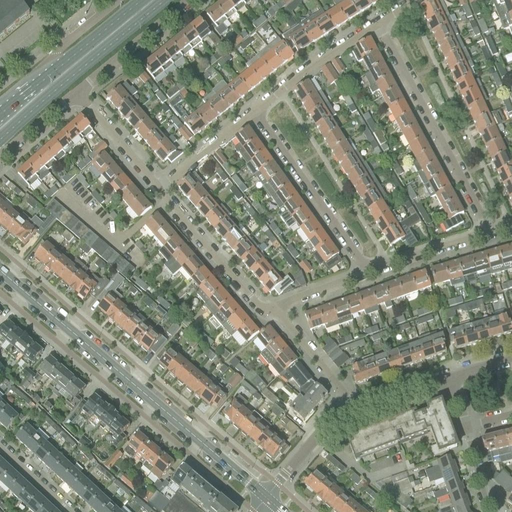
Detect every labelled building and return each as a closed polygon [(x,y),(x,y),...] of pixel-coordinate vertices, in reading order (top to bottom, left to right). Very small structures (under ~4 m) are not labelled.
[(0,0),(0,37),(29,14),(20,2),(21,0),(0,0)] [(240,0),(226,0),(225,1),(236,14),(245,6),(240,0)] [(289,0),(281,0),(276,6),(279,10),(290,1),(289,0)] [(347,0),(336,0),(332,3),(336,9),(345,23),(357,15),(348,1),(347,0)] [(363,0),(350,0),(348,1),(357,15),(369,8),(363,0)] [(421,7),(420,7),(421,8),(426,21),(441,14),(447,11),(441,0),(438,0),(435,1),(435,0),(434,0),(435,1),(421,8),(421,7)] [(511,0),(490,0),(494,9),(500,7),(511,2),(511,0)] [(225,1),(216,8),(227,21),(236,14),(225,1)] [(511,2),(500,7),(494,9),(499,20),(511,15),(511,2)] [(292,5),(286,9),(289,13),(295,8),(292,5)] [(279,10),(276,6),(270,11),(274,15),(279,10)] [(227,21),(216,8),(205,17),(206,17),(207,17),(217,29),(214,31),(219,37),(227,31),(222,25),(227,21)] [(336,9),(325,17),(333,30),(345,23),(336,9)] [(309,19),(310,19),(322,38),(333,30),(325,17),(321,11),(309,19)] [(426,21),(432,33),(447,27),(441,14),(426,21)] [(511,15),(499,20),(503,32),(509,29),(511,28),(511,15)] [(263,17),(257,21),(261,26),(266,21),(263,17)] [(310,19),(298,26),(310,45),(322,38),(310,19)] [(200,21),(190,30),(201,43),(207,38),(214,47),(220,42),(211,31),(209,33),(205,28),(206,27),(202,21),(200,22),(200,21)] [(257,21),(252,25),(256,30),(261,26),(257,21)] [(468,25),(471,31),(476,28),(474,22),(468,25)] [(432,33),(438,46),(453,39),(458,37),(452,24),(447,27),(432,33)] [(261,30),(264,34),(270,29),(266,25),(261,30)] [(291,31),(282,37),(291,51),(295,48),(297,53),(296,53),(297,54),(298,53),(310,45),(298,26),(291,31)] [(480,27),(479,28),(482,34),(487,32),(485,26),(481,27),(480,27)] [(476,28),(471,31),(474,37),(479,35),(476,28)] [(190,30),(181,37),(191,50),(201,43),(190,30)] [(244,32),(239,37),(242,41),(248,37),(244,32)] [(181,37),(171,45),(182,58),(191,50),(181,37)] [(239,37),(232,42),(236,47),(242,41),(239,37)] [(278,39),(267,48),(271,53),(281,65),(292,57),(293,56),(293,55),(292,56),(286,49),(282,44),(278,39)] [(355,48),(351,51),(357,63),(362,61),(376,53),(370,40),(369,39),(369,40),(369,41),(356,48),(355,47),(355,48)] [(438,46),(444,59),(459,52),(453,39),(438,46)] [(245,43),(240,47),(243,51),(248,47),(245,43)] [(171,45),(162,52),(173,66),(182,58),(171,45)] [(494,48),(489,50),(492,57),(497,55),(494,48)] [(444,59),(450,71),(471,62),(465,49),(459,52),(444,59)] [(162,52),(153,60),(163,73),(173,66),(162,52)] [(271,53),(260,62),(271,74),(281,65),(271,53)] [(362,61),(369,73),(383,65),(376,53),(362,61)] [(256,57),(245,66),(249,71),(260,83),(271,74),(260,62),(256,57)] [(212,58),(207,62),(211,66),(216,62),(212,58)] [(163,73),(153,60),(142,68),(143,69),(144,68),(153,80),(153,81),(163,73)] [(337,60),(332,64),(335,70),(341,66),(337,60)] [(223,61),(218,65),(221,69),(226,65),(223,61)] [(450,71),(456,84),(470,77),(467,70),(473,67),(471,62),(450,71)] [(369,74),(364,76),(370,88),(390,78),(383,65),(369,73),(369,74)] [(201,67),(194,73),(198,77),(205,71),(201,67)] [(141,70),(136,75),(144,84),(149,80),(141,70)] [(332,70),(323,76),(330,86),(334,83),(338,80),(332,70)] [(249,71),(239,80),(249,92),(260,83),(249,71)] [(198,77),(194,73),(188,77),(192,82),(198,77)] [(206,74),(201,78),(205,83),(210,79),(206,74)] [(346,77),(341,80),(345,87),(350,84),(346,77)] [(470,77),(456,84),(462,97),(476,90),(481,88),(477,80),(473,83),(470,77)] [(201,78),(196,83),(199,87),(205,83),(201,78)] [(379,91),(382,98),(396,90),(390,78),(370,88),(368,89),(372,95),(379,91)] [(239,80),(228,89),(238,101),(249,92),(239,80)] [(338,80),(334,83),(338,91),(343,89),(338,80)] [(150,81),(146,84),(150,89),(154,94),(158,90),(154,86),(150,81)] [(293,91),(301,104),(315,95),(307,82),(306,83),(307,84),(294,91),(293,91)] [(107,98),(117,110),(129,99),(125,94),(130,89),(126,83),(120,88),(119,88),(118,88),(119,89),(108,99),(107,98)] [(223,83),(212,92),(213,93),(217,98),(227,110),(238,101),(228,89),(223,83)] [(181,84),(175,88),(179,93),(184,88),(181,84)] [(175,88),(166,96),(169,100),(179,93),(175,88)] [(349,91),(353,98),(357,95),(354,88),(349,91)] [(476,90),(462,97),(468,110),(482,103),(487,101),(481,88),(476,90)] [(382,98),(389,110),(403,102),(396,90),(382,98)] [(184,92),(179,96),(182,100),(188,96),(184,92)] [(315,95),(301,104),(309,116),(322,107),(328,103),(321,92),(315,95)] [(159,93),(155,96),(162,104),(165,102),(166,101),(159,93)] [(213,93),(202,102),(206,106),(216,119),(227,110),(217,98),(213,93)] [(346,94),(342,97),(343,98),(348,108),(352,105),(347,96),(347,95),(346,94)] [(179,96),(168,105),(172,110),(183,101),(182,100),(179,96)] [(117,110),(126,121),(138,110),(129,99),(117,110)] [(389,110),(395,122),(410,115),(403,102),(389,110)] [(309,116),(316,128),(330,119),(336,115),(328,103),(322,107),(309,116)] [(468,110),(473,122),(488,116),(482,103),(468,110)] [(164,106),(160,109),(161,109),(165,114),(169,111),(164,106)] [(206,106),(195,115),(205,128),(216,119),(206,106)] [(126,121),(135,131),(148,121),(138,110),(126,121)] [(186,116),(180,120),(184,124),(183,125),(184,126),(184,125),(188,129),(194,137),(193,137),(193,138),(194,137),(205,128),(195,115),(189,120),(186,116)] [(395,122),(402,135),(416,127),(410,115),(395,122)] [(473,122),(479,135),(494,128),(488,116),(473,122)] [(359,117),(355,120),(362,132),(366,129),(359,117)] [(82,118),(72,127),(83,140),(93,131),(92,130),(92,131),(81,119),(82,119),(82,118)] [(175,118),(171,122),(176,128),(181,125),(175,118)] [(316,128),(323,140),(337,131),(330,119),(316,128)] [(135,131),(144,142),(157,131),(148,121),(135,131)] [(181,125),(176,128),(179,132),(178,133),(186,143),(192,138),(181,125)] [(494,128),(479,135),(485,148),(500,141),(497,134),(503,131),(501,125),(494,128)] [(72,127),(63,135),(74,148),(83,140),(72,127)] [(402,135),(409,147),(423,139),(416,127),(402,135)] [(237,155),(243,151),(256,141),(248,129),(247,129),(248,130),(235,139),(235,138),(234,138),(239,145),(235,149),(234,151),(237,155)] [(157,131),(144,142),(154,153),(166,142),(157,131)] [(323,140),(331,151),(344,143),(337,131),(323,140)] [(380,131),(373,134),(380,146),(385,144),(386,143),(383,138),(384,138),(380,131)] [(63,135),(54,143),(65,156),(74,148),(63,135)] [(172,137),(154,153),(163,164),(164,164),(163,163),(174,153),(175,154),(176,153),(170,147),(176,142),(172,137)] [(409,147),(415,159),(430,152),(423,139),(409,147)] [(331,151),(338,163),(352,155),(356,152),(349,140),(344,143),(331,151)] [(243,151),(239,154),(247,165),(251,162),(265,153),(256,141),(243,151)] [(485,148),(491,160),(506,154),(500,141),(485,148)] [(54,143),(45,151),(56,164),(65,156),(54,143)] [(94,152),(92,154),(96,158),(98,157),(98,156),(107,148),(102,143),(93,151),(94,152)] [(45,151),(36,159),(47,172),(56,164),(45,151)] [(352,155),(338,163),(346,175),(364,164),(356,152),(352,155)] [(417,174),(422,172),(436,164),(430,152),(415,159),(410,162),(417,174)] [(219,153),(214,157),(221,167),(225,163),(226,162),(219,153)] [(251,162),(256,168),(251,171),(250,174),(253,178),(255,177),(259,173),(273,164),(265,153),(251,162)] [(491,160),(497,173),(511,166),(506,154),(491,160)] [(92,165),(102,177),(114,166),(104,155),(103,155),(104,156),(93,165),(93,164),(92,165)] [(84,161),(82,162),(82,163),(83,163),(86,167),(91,162),(87,158),(84,161)] [(36,159),(27,167),(38,180),(41,183),(50,175),(47,172),(36,159)] [(211,159),(206,164),(213,173),(215,172),(219,169),(211,159)] [(82,162),(77,167),(81,171),(86,167),(83,163),(82,163),(82,162)] [(225,163),(221,167),(226,172),(230,169),(225,163)] [(346,175),(353,187),(373,175),(365,163),(364,164),(346,175)] [(396,163),(391,165),(394,171),(395,170),(396,170),(399,168),(396,163)] [(259,173),(255,177),(263,188),(268,185),(281,175),(273,164),(259,173)] [(422,172),(417,174),(423,187),(443,176),(436,164),(422,172)] [(102,177),(111,188),(123,177),(114,166),(102,177)] [(497,173),(503,186),(511,181),(511,166),(497,173)] [(38,180),(27,167),(17,176),(17,177),(18,176),(29,188),(28,188),(28,189),(38,180)] [(395,170),(394,171),(396,174),(398,177),(402,174),(399,168),(396,170),(395,170)] [(219,169),(215,172),(223,183),(227,179),(219,169)] [(230,169),(226,172),(230,177),(234,174),(230,169)] [(72,171),(67,176),(71,180),(75,177),(76,176),(74,173),(73,172),(72,172),(72,171)] [(187,199),(199,188),(204,184),(194,173),(190,177),(189,177),(189,178),(178,187),(177,187),(187,199)] [(268,185),(263,188),(271,199),(289,187),(281,175),(268,185)] [(353,187),(360,199),(380,187),(373,175),(353,187)] [(67,176),(62,180),(62,181),(66,184),(71,180),(67,176)] [(81,176),(76,179),(81,184),(85,181),(81,176)] [(423,187),(430,199),(435,196),(449,188),(443,176),(423,187)] [(111,188),(120,198),(133,188),(123,177),(111,188)] [(394,178),(390,181),(393,187),(397,185),(398,184),(394,178)] [(238,180),(234,183),(238,189),(239,188),(240,187),(242,186),(243,185),(238,180)] [(511,181),(503,186),(509,198),(511,196),(511,181)] [(7,188),(12,192),(16,189),(10,184),(7,188)] [(239,188),(238,189),(242,194),(243,194),(247,190),(243,185),(242,186),(240,187),(239,188)] [(54,187),(49,192),(53,196),(58,192),(54,187)] [(289,187),(271,199),(279,211),(284,207),(297,198),(289,187)] [(380,187),(360,199),(368,211),(381,202),(387,199),(380,187)] [(120,198),(129,208),(141,198),(133,188),(120,198)] [(187,199),(196,209),(208,199),(199,188),(187,199)] [(435,196),(442,209),(456,201),(449,188),(435,196)] [(16,189),(12,192),(18,197),(21,193),(16,189)] [(49,192),(44,196),(48,201),(53,196),(49,192)] [(95,192),(91,195),(96,201),(100,197),(95,192)] [(237,192),(233,196),(238,201),(242,198),(237,192)] [(413,192),(408,195),(411,201),(412,201),(416,198),(413,192)] [(100,197),(96,201),(100,206),(104,202),(100,197)] [(405,197),(401,199),(404,205),(409,202),(405,197)] [(141,198),(129,208),(139,220),(140,220),(139,219),(150,209),(151,210),(141,198)] [(288,213),(280,218),(284,224),(292,219),(305,209),(297,198),(284,207),(288,213)] [(196,209),(205,220),(217,209),(208,199),(196,209)] [(34,201),(29,206),(33,210),(38,205),(34,201)] [(53,201),(45,211),(50,215),(59,205),(54,201),(53,201)] [(252,204),(256,210),(260,207),(256,201),(252,204)] [(456,201),(442,209),(448,220),(441,224),(446,232),(463,223),(463,222),(462,223),(458,216),(462,214),(463,214),(456,201)] [(368,211),(375,223),(389,214),(381,202),(368,211)] [(409,202),(404,205),(407,211),(412,208),(409,202)] [(0,223),(11,211),(2,204),(0,206),(0,223)] [(59,205),(50,215),(51,216),(55,219),(64,209),(59,205)] [(205,220),(214,230),(227,220),(231,216),(222,205),(217,209),(205,220)] [(260,207),(256,210),(260,215),(264,212),(260,207)] [(64,209),(55,219),(56,220),(60,224),(69,214),(64,209)] [(292,219),(284,224),(288,229),(296,224),(300,230),(313,221),(305,209),(292,219)] [(7,230),(8,231),(19,219),(11,211),(0,223),(0,224),(2,227),(1,228),(6,232),(7,230)] [(389,214),(375,223),(383,235),(396,226),(400,224),(401,221),(399,218),(396,217),(393,212),(389,214)] [(109,216),(109,217),(114,222),(118,218),(113,213),(109,216)] [(19,219),(8,231),(11,234),(10,235),(14,239),(15,238),(16,238),(29,223),(31,221),(23,214),(19,218),(19,219)] [(69,214),(60,224),(65,228),(74,218),(69,214)] [(254,214),(250,217),(255,223),(259,220),(258,218),(254,214)] [(411,217),(414,223),(419,220),(416,215),(411,217)] [(55,219),(51,216),(43,224),(48,229),(56,220),(55,219)] [(144,226),(155,238),(167,227),(157,216),(156,216),(157,217),(146,226),(145,226),(144,226)] [(16,238),(16,239),(25,246),(36,233),(43,225),(37,220),(38,220),(35,217),(35,218),(31,221),(29,223),(16,238)] [(427,217),(422,219),(426,225),(430,223),(427,217)] [(74,218),(65,228),(70,232),(79,222),(74,218)] [(118,218),(114,222),(118,227),(122,223),(118,218)] [(214,230),(223,241),(236,230),(227,220),(214,230)] [(300,230),(308,241),(321,232),(313,221),(300,230)] [(79,222),(70,232),(75,237),(84,227),(79,222)] [(43,225),(36,233),(41,237),(48,229),(43,224),(43,225)] [(269,227),(273,232),(274,231),(277,229),(273,224),(269,227)] [(223,241),(233,251),(245,241),(249,237),(250,236),(240,226),(236,230),(223,241)] [(396,226),(383,235),(391,248),(391,247),(391,246),(403,239),(404,239),(396,226)] [(84,227),(75,237),(80,241),(89,231),(84,227)] [(155,238),(164,248),(176,238),(167,227),(155,238)] [(273,232),(277,238),(278,237),(279,236),(281,235),(277,229),(274,231),(273,232)] [(61,237),(65,240),(70,235),(66,231),(61,237)] [(89,231),(80,241),(84,244),(86,245),(94,235),(89,231)] [(268,232),(264,235),(268,240),(270,239),(271,238),(272,237),(272,236),(268,231),(268,232)] [(308,241),(316,253),(330,243),(321,232),(308,241)] [(70,235),(65,240),(68,243),(73,238),(70,235)] [(94,235),(86,245),(88,247),(91,250),(99,240),(94,235)] [(245,241),(233,251),(242,262),(254,251),(258,248),(249,237),(245,241)] [(268,240),(272,245),(275,250),(280,246),(276,242),(272,237),(271,238),(270,239),(268,240)] [(164,248),(159,253),(168,263),(173,259),(174,257),(185,248),(176,238),(164,248)] [(99,240),(91,250),(92,251),(96,254),(104,244),(99,240)] [(135,246),(139,251),(143,248),(143,247),(142,246),(139,242),(135,246)] [(341,264),(342,263),(336,256),(337,255),(338,256),(330,243),(316,253),(324,264),(323,265),(328,273),(329,272),(328,272),(340,263),(341,264)] [(41,262),(44,264),(55,251),(46,244),(35,257),(37,258),(36,260),(40,263),(41,262)] [(84,244),(79,250),(83,253),(88,247),(86,245),(84,244)] [(104,244),(96,254),(101,258),(109,249),(104,244)] [(290,246),(286,249),(290,255),(294,251),(290,246)] [(88,247),(83,253),(87,256),(92,251),(91,250),(88,247)] [(511,248),(511,247),(498,250),(505,272),(511,269),(511,248)] [(168,263),(164,266),(173,277),(182,269),(194,259),(185,248),(174,257),(173,259),(168,263)] [(242,262),(251,272),(263,262),(258,256),(262,253),(258,248),(254,251),(242,262)] [(109,249),(101,258),(102,259),(106,263),(114,253),(109,249)] [(498,250),(484,255),(491,276),(505,272),(498,250)] [(51,270),(52,271),(63,258),(55,251),(44,264),(47,267),(46,268),(50,272),(51,270)] [(294,251),(290,255),(294,260),(295,260),(299,257),(294,251)] [(114,253),(106,263),(111,267),(119,257),(114,253)] [(484,255),(471,259),(475,273),(476,274),(477,279),(477,280),(491,276),(489,270),(484,255)] [(119,257),(111,267),(116,272),(125,262),(119,257)] [(60,278),(72,265),(63,258),(52,271),(55,274),(54,275),(58,279),(60,278)] [(289,258),(285,261),(290,268),(294,264),(289,258)] [(182,269),(191,280),(203,269),(194,259),(182,269)] [(471,259),(458,263),(464,283),(477,279),(471,259)] [(72,265),(60,278),(64,281),(62,282),(67,286),(68,285),(69,286),(80,273),(84,267),(76,260),(72,265)] [(94,265),(98,269),(103,264),(99,260),(94,265)] [(307,275),(312,271),(305,261),(299,266),(307,275)] [(125,262),(116,272),(121,276),(130,266),(125,262)] [(251,272),(260,283),(272,272),(263,262),(251,272)] [(458,263),(444,267),(449,282),(450,288),(464,284),(464,283),(458,263)] [(130,266),(121,276),(126,280),(135,270),(130,266)] [(80,273),(69,286),(72,288),(71,290),(75,293),(76,292),(78,293),(89,280),(83,275),(88,270),(84,267),(80,273)] [(449,282),(444,267),(429,271),(430,272),(430,271),(435,285),(434,286),(434,287),(449,282)] [(191,280),(201,290),(213,280),(203,269),(191,280)] [(272,272),(260,283),(270,294),(270,293),(274,290),(278,295),(278,296),(293,284),(287,277),(281,282),(272,272)] [(425,272),(411,277),(416,293),(431,287),(430,287),(425,273),(425,272)] [(301,288),(308,284),(302,273),(295,276),(301,288)] [(89,280),(78,293),(86,300),(91,295),(93,292),(98,296),(109,283),(104,279),(102,281),(100,282),(93,276),(89,280)] [(99,309),(107,316),(119,303),(122,299),(115,293),(125,281),(118,276),(99,298),(105,302),(99,309)] [(411,277),(398,282),(403,297),(416,293),(411,277)] [(138,280),(135,284),(140,288),(143,284),(138,280)] [(201,290),(196,294),(205,305),(210,301),(222,290),(213,280),(201,290)] [(398,282),(384,287),(390,302),(403,297),(398,282)] [(143,284),(140,288),(145,293),(149,289),(143,284)] [(384,287),(371,292),(377,307),(384,304),(386,310),(392,308),(390,302),(384,287)] [(131,288),(128,291),(134,296),(137,292),(131,288)] [(210,301),(219,312),(231,301),(222,290),(210,301)] [(371,292),(358,296),(363,310),(364,312),(365,317),(378,312),(377,307),(371,292)] [(358,296),(345,301),(351,316),(364,312),(358,296)] [(146,297),(141,302),(145,306),(150,301),(146,297)] [(160,298),(156,302),(161,306),(164,302),(160,298)] [(219,312),(212,317),(222,328),(228,322),(240,311),(231,301),(219,312)] [(332,306),(338,321),(339,326),(353,321),(351,316),(345,301),(332,306)] [(164,302),(161,306),(166,311),(170,307),(164,302)] [(476,302),(464,306),(466,312),(467,313),(479,310),(478,308),(476,302)] [(115,322),(116,323),(127,310),(119,303),(107,316),(110,318),(109,320),(113,323),(115,322)] [(332,306),(319,310),(324,324),(324,326),(326,331),(339,326),(338,321),(332,306)] [(158,308),(155,312),(163,319),(167,315),(158,308)] [(453,309),(442,312),(445,321),(456,317),(453,309)] [(127,310),(116,323),(119,325),(117,327),(122,331),(123,329),(124,330),(136,317),(127,310)] [(324,326),(319,310),(304,316),(305,316),(310,330),(310,331),(324,326)] [(228,322),(222,328),(231,338),(237,333),(249,322),(240,311),(228,322)] [(181,316),(178,321),(182,325),(186,320),(181,316)] [(131,336),(133,337),(144,324),(136,317),(124,330),(127,333),(126,334),(130,338),(131,336)] [(498,318),(494,319),(497,328),(499,327),(501,336),(511,332),(511,329),(510,322),(508,323),(506,317),(498,319),(498,318)] [(494,319),(483,323),(485,331),(487,331),(490,339),(501,336),(499,327),(497,328),(494,319)] [(186,320),(182,325),(188,329),(192,325),(186,320)] [(144,324),(133,337),(136,340),(135,341),(139,345),(140,343),(141,345),(153,330),(154,330),(146,322),(144,324)] [(249,322),(237,333),(247,344),(248,344),(247,343),(258,333),(259,334),(259,333),(249,322)] [(0,343),(2,346),(5,343),(6,342),(7,340),(16,330),(14,328),(15,328),(15,327),(15,326),(14,326),(14,325),(14,324),(13,324),(12,324),(11,324),(10,324),(8,323),(0,332),(0,343)] [(483,323),(471,326),(474,335),(476,334),(479,343),(490,339),(487,331),(485,331),(483,323)] [(174,324),(166,333),(171,337),(179,328),(174,324)] [(471,326),(460,329),(462,338),(464,338),(467,346),(479,343),(476,334),(474,335),(471,326)] [(257,338),(266,350),(279,339),(269,328),(268,328),(269,329),(257,338)] [(462,338),(460,329),(448,333),(451,342),(453,341),(455,350),(467,346),(464,338),(462,338)] [(9,346),(4,352),(9,356),(16,347),(17,348),(26,337),(19,330),(17,330),(16,330),(7,340),(6,342),(5,343),(9,346)] [(153,330),(141,345),(144,347),(143,348),(147,352),(148,350),(150,352),(150,351),(155,355),(167,342),(153,330)] [(203,335),(199,339),(204,343),(207,339),(203,335)] [(442,335),(431,339),(434,347),(431,348),(434,357),(446,353),(443,344),(445,344),(442,335)] [(17,348),(10,357),(14,360),(19,355),(23,358),(34,345),(34,343),(31,340),(26,337),(17,348)] [(190,338),(185,343),(189,347),(194,341),(190,338)] [(329,338),(323,342),(327,347),(332,342),(329,338)] [(207,339),(204,343),(210,348),(213,343),(207,339)] [(268,366),(269,365),(287,350),(279,339),(266,350),(260,355),(268,366)] [(431,339),(420,343),(423,351),(420,352),(423,361),(434,357),(431,348),(434,347),(431,339)] [(322,350),(326,355),(336,347),(332,342),(327,347),(322,350)] [(420,343),(408,347),(411,355),(409,356),(412,365),(423,361),(420,352),(423,351),(420,343)] [(23,358),(21,361),(24,364),(21,368),(24,372),(22,375),(27,379),(31,374),(28,371),(32,366),(33,365),(33,364),(43,353),(41,351),(41,350),(41,349),(41,348),(41,347),(40,347),(39,347),(38,347),(37,347),(34,345),(23,358)] [(408,347),(397,351),(400,359),(397,360),(401,369),(402,368),(403,370),(408,368),(407,366),(412,365),(409,356),(411,355),(408,347)] [(166,368),(168,371),(180,357),(171,350),(160,363),(161,364),(160,366),(164,370),(166,368)] [(208,350),(204,356),(208,359),(213,354),(208,350)] [(279,376),(284,372),(296,362),(297,361),(287,350),(269,365),(279,376)] [(329,358),(333,363),(342,355),(338,350),(329,358)] [(224,351),(220,356),(226,361),(229,357),(230,356),(224,351)] [(397,351),(386,355),(389,364),(386,364),(389,373),(401,369),(397,360),(400,359),(397,351)] [(386,355),(375,359),(378,368),(375,368),(378,377),(389,373),(386,364),(389,364),(386,355)] [(176,377),(178,378),(189,365),(180,357),(168,371),(171,373),(170,375),(175,378),(176,377)] [(44,376),(48,380),(60,365),(55,361),(54,362),(51,359),(41,371),(40,371),(35,377),(31,374),(27,379),(19,388),(24,392),(34,380),(37,384),(44,376)] [(362,359),(350,364),(354,374),(352,375),(356,385),(367,381),(364,373),(366,372),(363,363),(362,359)] [(375,359),(363,363),(366,372),(364,373),(367,381),(378,377),(375,368),(378,368),(375,359)] [(279,376),(277,378),(280,381),(282,382),(285,385),(286,385),(286,384),(292,379),(299,389),(300,398),(301,399),(314,410),(321,401),(322,401),(323,400),(323,399),(327,394),(317,385),(316,386),(310,381),(312,380),(299,364),(298,364),(296,362),(284,372),(279,376)] [(49,379),(48,380),(52,384),(49,387),(54,390),(68,374),(65,371),(66,370),(60,365),(49,379)] [(184,384),(185,385),(197,372),(189,365),(178,378),(180,380),(179,381),(183,385),(184,384)] [(238,365),(235,370),(239,374),(243,369),(238,365)] [(223,366),(219,372),(223,375),(227,370),(223,366)] [(243,369),(239,374),(244,378),(248,373),(243,369)] [(192,391),(194,392),(205,379),(197,372),(185,385),(188,387),(187,389),(191,392),(192,391)] [(54,390),(58,394),(61,391),(65,395),(66,394),(78,380),(72,375),(71,377),(68,374),(54,390)] [(236,375),(227,385),(233,390),(241,380),(236,375)] [(1,377),(0,378),(0,382),(6,387),(9,383),(1,377)] [(257,377),(251,383),(258,389),(264,385),(257,377)] [(271,384),(261,395),(266,399),(273,405),(277,400),(271,395),(282,382),(280,381),(277,378),(271,384)] [(201,398),(202,399),(213,386),(205,379),(194,392),(196,394),(195,396),(200,399),(201,398)] [(66,394),(65,395),(69,398),(66,402),(69,405),(68,408),(72,412),(76,408),(82,400),(79,397),(86,389),(82,385),(83,384),(78,380),(66,394)] [(243,382),(239,386),(246,391),(249,387),(243,382)] [(202,402),(201,402),(207,407),(209,405),(210,406),(213,404),(217,408),(218,408),(224,400),(227,397),(222,393),(224,390),(216,383),(213,386),(202,399),(203,400),(202,402)] [(17,390),(14,394),(21,400),(24,396),(17,390)] [(256,394),(253,398),(258,402),(261,398),(256,394)] [(33,397),(31,399),(37,404),(41,400),(35,395),(33,397)] [(24,396),(21,400),(28,406),(31,402),(24,396)] [(72,416),(67,421),(73,426),(79,418),(86,424),(87,425),(88,422),(104,404),(103,403),(104,403),(104,402),(99,398),(98,398),(98,399),(95,396),(88,405),(84,402),(77,409),(72,416)] [(229,408),(223,415),(232,423),(232,422),(243,410),(243,409),(247,404),(239,396),(234,402),(229,408)] [(314,410),(301,399),(300,398),(299,397),(289,409),(291,411),(291,412),(292,414),(293,413),(303,422),(314,410)] [(266,399),(264,402),(272,409),(274,406),(273,405),(266,399)] [(0,401),(0,415),(1,415),(4,417),(10,411),(0,401)] [(359,461),(358,458),(397,443),(430,431),(436,446),(430,448),(434,458),(448,452),(456,449),(455,444),(456,443),(441,402),(426,407),(427,409),(416,413),(415,411),(350,435),(352,443),(349,445),(356,462),(359,461)] [(44,405),(43,407),(49,411),(52,408),(53,408),(52,408),(52,407),(47,403),(44,405)] [(97,430),(99,427),(113,410),(107,404),(105,405),(104,404),(88,422),(97,430)] [(272,409),(270,412),(278,419),(282,413),(274,406),(272,409)] [(104,429),(109,433),(121,419),(120,418),(121,417),(113,410),(99,427),(103,431),(104,429)] [(239,428),(240,429),(251,416),(243,410),(232,422),(235,425),(234,426),(238,430),(239,428)] [(1,415),(0,415),(0,424),(7,430),(18,418),(10,411),(4,417),(1,415)] [(41,413),(38,416),(46,423),(49,420),(41,413)] [(247,435),(249,436),(260,423),(262,420),(254,413),(251,416),(240,429),(243,432),(242,433),(245,436),(247,435)] [(281,421),(286,426),(289,422),(284,418),(281,421)] [(121,419),(109,433),(113,436),(112,438),(116,441),(112,446),(117,450),(127,438),(123,435),(130,426),(127,423),(127,421),(124,419),(122,419),(121,419)] [(49,420),(46,423),(52,429),(55,426),(49,420)] [(260,423),(249,436),(251,439),(250,440),(255,444),(256,443),(257,444),(268,431),(271,427),(262,420),(260,423)] [(286,426),(283,429),(284,430),(286,428),(294,434),(294,435),(298,430),(289,422),(286,426)] [(16,438),(27,449),(32,443),(30,440),(35,434),(27,426),(16,438)] [(264,450),(265,451),(276,438),(268,431),(257,444),(260,446),(259,447),(263,451),(264,450)] [(62,433),(59,436),(66,443),(70,440),(62,433)] [(27,449),(35,456),(46,444),(35,434),(30,440),(32,443),(27,449)] [(126,450),(123,453),(132,460),(136,455),(148,442),(144,438),(145,437),(141,434),(140,435),(139,434),(133,442),(128,448),(126,450)] [(506,434),(493,437),(499,457),(511,454),(506,434)] [(83,437),(78,443),(82,447),(87,441),(83,437)] [(493,437),(481,440),(487,463),(493,462),(492,459),(499,457),(493,437)] [(276,438),(265,451),(268,453),(267,455),(274,461),(280,454),(282,456),(283,455),(289,448),(285,445),(277,438),(276,438)] [(70,440),(66,443),(72,449),(75,445),(70,440)] [(87,441),(82,447),(86,450),(91,444),(87,441)] [(139,462),(143,465),(157,449),(153,446),(154,445),(150,441),(149,442),(148,442),(136,455),(141,459),(139,462)] [(35,456),(42,463),(48,458),(51,460),(56,454),(46,444),(35,456)] [(80,446),(77,449),(83,456),(87,452),(80,446)] [(150,474),(155,469),(165,456),(164,456),(165,454),(161,451),(160,452),(157,449),(143,465),(142,466),(151,473),(150,474)] [(87,452),(83,456),(90,463),(94,459),(87,452)] [(117,452),(105,467),(110,471),(122,456),(117,452)] [(42,463),(53,473),(64,461),(56,454),(51,460),(48,458),(42,463)] [(155,469),(150,474),(159,482),(174,464),(173,463),(174,462),(170,458),(169,460),(165,456),(155,469)] [(328,456),(325,460),(336,469),(339,465),(328,456)] [(439,467),(425,472),(427,478),(456,468),(453,462),(451,463),(449,457),(440,461),(437,462),(439,467)] [(53,473),(63,483),(69,477),(66,475),(72,468),(64,461),(53,473)] [(2,462),(0,464),(0,482),(11,471),(2,462)] [(339,465),(336,469),(342,473),(345,470),(339,465)] [(100,467),(97,470),(104,476),(107,473),(100,467)] [(63,483),(71,490),(83,478),(72,468),(66,475),(69,477),(63,483)] [(168,487),(177,495),(193,476),(184,468),(168,487)] [(304,484),(315,493),(326,480),(329,476),(321,468),(317,473),(316,472),(310,479),(309,478),(304,484)] [(456,468),(427,478),(429,484),(443,479),(445,484),(457,480),(455,475),(458,474),(456,468)] [(11,471),(0,482),(0,483),(9,491),(20,479),(11,471)] [(494,482),(499,486),(507,476),(502,472),(499,476),(494,482)] [(107,473),(104,476),(110,482),(113,478),(107,473)] [(405,473),(390,478),(392,485),(408,479),(405,473)] [(496,473),(490,475),(491,479),(494,482),(499,476),(496,473)] [(354,474),(349,480),(353,483),(358,477),(354,474)] [(124,475),(120,480),(126,485),(130,480),(124,475)] [(168,505),(161,511),(209,511),(221,499),(193,476),(177,495),(168,505)] [(499,486),(504,490),(511,480),(507,476),(499,486)] [(358,477),(353,483),(357,486),(361,481),(358,477)] [(71,490),(79,497),(84,491),(87,494),(93,488),(83,478),(71,490)] [(20,479),(9,491),(18,500),(29,487),(20,479)] [(130,480),(126,485),(131,489),(135,484),(130,480)] [(322,499),(323,500),(334,487),(326,480),(315,493),(318,496),(317,497),(321,501),(322,499)] [(447,489),(433,494),(435,501),(449,496),(450,498),(462,494),(461,491),(464,491),(461,484),(459,485),(457,480),(445,484),(447,489)] [(116,481),(113,484),(120,490),(124,487),(116,481)] [(365,486),(361,490),(365,492),(370,497),(373,493),(365,486)] [(29,487),(18,500),(27,508),(38,496),(29,487)] [(124,487),(120,490),(128,497),(131,493),(124,487)] [(331,507),(332,508),(343,495),(334,487),(323,500),(326,503),(325,504),(329,508),(331,507)] [(79,497),(90,508),(101,495),(93,488),(87,494),(84,491),(79,497)] [(143,499),(147,503),(155,493),(151,489),(143,499)] [(342,511),(351,502),(354,498),(346,491),(343,495),(332,508),(335,510),(333,511),(342,511)] [(373,493),(370,497),(372,499),(375,501),(375,502),(378,504),(378,503),(379,504),(381,501),(382,500),(376,496),(373,493)] [(161,511),(168,505),(155,494),(146,505),(154,511),(161,511)] [(437,506),(439,511),(442,511),(468,502),(466,496),(463,496),(462,494),(450,498),(451,501),(437,506)] [(90,508),(94,511),(105,511),(106,511),(103,509),(109,503),(101,495),(90,508)] [(38,496),(27,508),(31,511),(40,511),(47,504),(38,496)] [(137,498),(134,502),(142,509),(146,506),(137,498)] [(236,511),(221,499),(209,511),(236,511)] [(356,511),(359,508),(351,502),(342,511),(356,511)] [(468,511),(467,508),(470,508),(468,502),(442,511),(468,511)] [(105,511),(118,511),(109,503),(103,509),(106,511),(105,511)]
